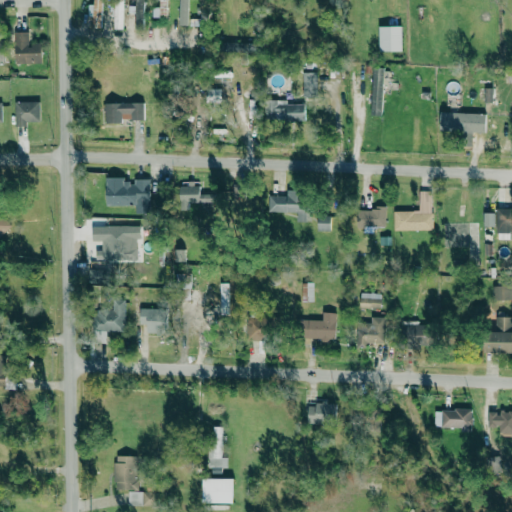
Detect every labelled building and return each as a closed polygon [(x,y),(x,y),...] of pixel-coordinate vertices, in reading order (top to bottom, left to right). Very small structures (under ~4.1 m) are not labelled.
[(101,0),(89,0),(89,17),(92,17),(92,26),(100,27),(101,0)] [(123,0),(113,0),(113,29),(123,29),(123,0)] [(143,0),(135,0),(134,24),(143,24),(143,0)] [(152,17),(167,17),(167,0),(158,0),(159,7),(152,6),(152,17)] [(179,0),(179,25),(188,25),(188,0),(179,0)] [(402,51),(401,25),(378,26),(379,51),(402,51)] [(41,63),(40,42),(29,43),(29,31),(14,32),(15,63),(41,63)] [(384,69),(372,68),(371,115),(383,115),(384,69)] [(316,72),(303,72),(302,95),(315,95),(316,72)] [(305,120),(304,104),(287,104),(287,99),(264,100),(265,120),(305,120)] [(39,101),(14,101),(15,126),(27,126),(27,122),(40,121),(39,101)] [(144,120),(143,102),(104,103),(105,121),(144,120)] [(439,131),(485,133),(485,114),(440,112),(439,131)] [(149,179),(134,179),(134,182),(124,182),(125,177),(106,177),(105,205),(149,205),(149,179)] [(268,195),(268,212),(296,212),(296,221),(307,222),(307,190),(286,190),(286,196),(268,195)] [(432,230),(432,191),(419,191),(419,211),(394,210),(393,229),(432,230)] [(386,209),(357,208),(356,226),(385,227),(386,209)] [(496,230),(510,231),(511,208),(496,208),(496,230)] [(494,226),(494,212),(483,212),(483,226),(494,226)] [(317,231),(335,231),(335,216),(317,215),(317,231)] [(0,235),(9,227),(0,217),(0,235)] [(104,226),(104,256),(129,255),(128,225),(104,226)] [(301,282),(301,301),(313,301),(313,282),(301,282)] [(229,314),(230,283),(219,283),(218,314),(229,314)] [(511,294),(511,285),(492,286),(492,300),(511,299),(511,294)] [(381,293),(360,292),(359,307),(381,308),(381,293)] [(125,331),(125,299),(107,299),(107,310),(93,309),(93,343),(106,343),(106,331),(125,331)] [(140,323),(147,324),(146,331),(164,332),(165,309),(140,308),(140,323)] [(322,320),(295,319),(294,338),(335,339),(336,312),(322,312),(322,320)] [(356,323),(356,347),(366,347),(366,342),(384,342),(384,316),(371,316),(370,323),(356,323)] [(246,340),(263,341),(264,317),(246,317),(246,340)] [(511,352),(511,317),(495,317),(495,331),(484,331),(483,352),(511,352)] [(426,324),(399,325),(400,347),(426,346),(426,324)] [(335,403),(307,403),(307,421),(335,421),(335,403)] [(434,409),(434,427),(460,427),(460,431),(471,432),(472,409),(434,409)] [(511,434),(511,410),(499,410),(499,412),(488,411),(487,426),(499,427),(499,434),(511,434)] [(221,457),(222,426),(210,426),(209,473),(224,474),(225,457),(221,457)] [(114,489),(135,489),(136,456),(115,455),(114,489)] [(233,503),(233,478),(202,478),(202,503),(233,503)] [(128,505),(150,506),(150,492),(128,492),(128,505)]
